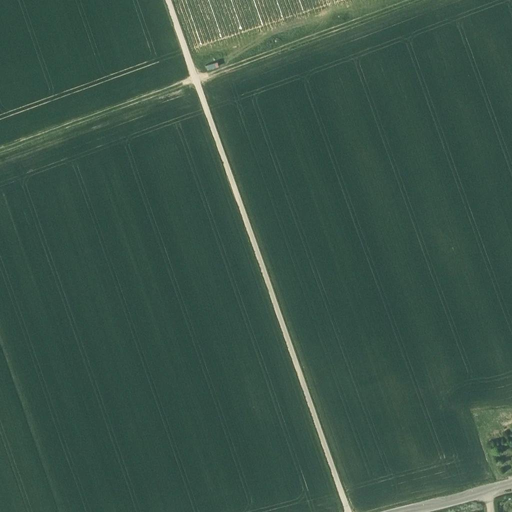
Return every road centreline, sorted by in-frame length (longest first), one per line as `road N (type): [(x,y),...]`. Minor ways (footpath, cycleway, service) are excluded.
road 1 (track): [(171,0),(347,511)]
road 2 (track): [(434,0),(0,157)]
